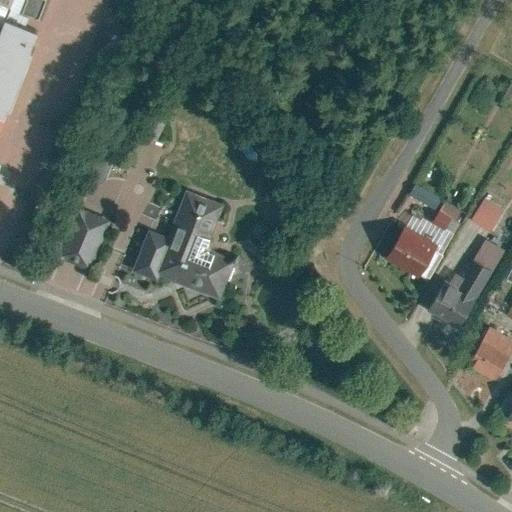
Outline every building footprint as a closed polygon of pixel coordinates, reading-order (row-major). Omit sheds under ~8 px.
[(15,0),(0,0),(0,38),(8,18),(15,0)] [(8,18),(0,38),(0,111),(5,113),(8,107),(10,108),(33,49),(31,49),(38,31),(8,18)] [(114,154),(99,148),(89,175),(105,180),(114,154)] [(443,197),(415,181),(409,192),(436,208),(443,197)] [(169,236),(156,272),(220,295),(233,258),(206,248),(222,203),(186,189),(169,236)] [(504,207),(485,196),(471,219),(490,230),(504,207)] [(108,218),(76,207),(58,255),(90,267),(108,218)] [(147,228),(133,267),(155,275),(156,272),(169,236),(147,228)] [(400,228),(384,256),(419,275),(434,247),(400,228)] [(503,250),(485,239),(474,257),(492,268),(503,250)] [(434,247),(419,275),(427,280),(443,252),(434,247)] [(458,326),(492,268),(474,257),(458,283),(447,277),(428,309),(458,326)] [(510,294),(497,287),(489,301),(501,308),(510,294)] [(511,351),(511,338),(489,325),(468,361),(496,378),(511,351)] [(511,387),(500,408),(511,415),(511,387)]
